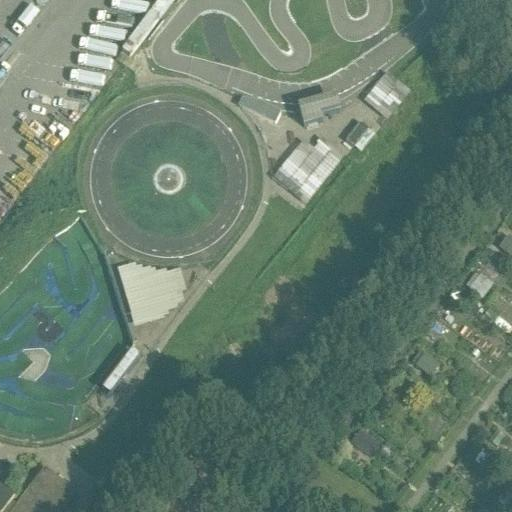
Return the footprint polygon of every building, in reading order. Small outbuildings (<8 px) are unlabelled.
[(299,111),(305,131),(324,126),(323,122),(342,116),(338,100),(299,111)] [(239,110),(276,127),(281,116),(259,105),(243,102),(239,110)] [(345,144),(354,151),(369,133),(360,125),(345,144)] [(511,243),(508,241),(500,251),(511,260),(511,258),(511,243)] [(470,293),(481,301),(490,289),(474,277),(466,289),(470,292),(470,293)] [(431,330),(442,337),(447,330),(437,322),(431,330)] [(423,359),(416,369),(426,376),(433,366),(423,359)] [(390,394),(381,406),(388,411),(397,399),(390,394)] [(364,437),(369,431),(365,428),(360,434),(351,445),(370,459),(378,448),(364,437)] [(0,490),(0,511),(64,511),(76,497),(44,472),(16,508),(11,504),(14,501),(0,490)] [(499,501),(510,510),(511,507),(511,493),(507,490),(499,501)]
